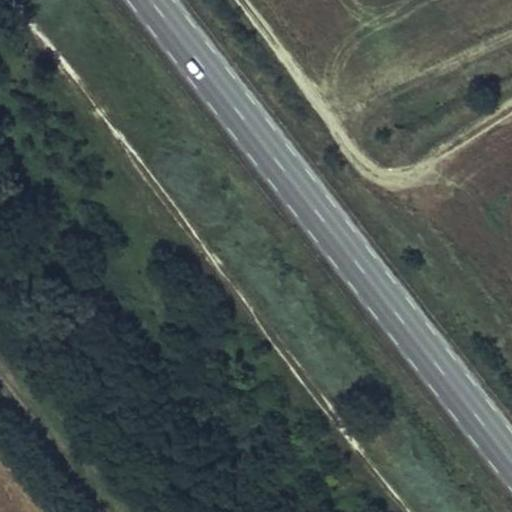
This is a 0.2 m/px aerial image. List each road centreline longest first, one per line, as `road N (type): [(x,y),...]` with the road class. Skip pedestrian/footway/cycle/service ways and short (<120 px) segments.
road 1 (track): [(410,511),(8,0)]
road 2 (primary): [(511,462),(149,0)]
road 3 (track): [(239,0),(345,150)]
road 4 (track): [(103,511),(0,386)]
